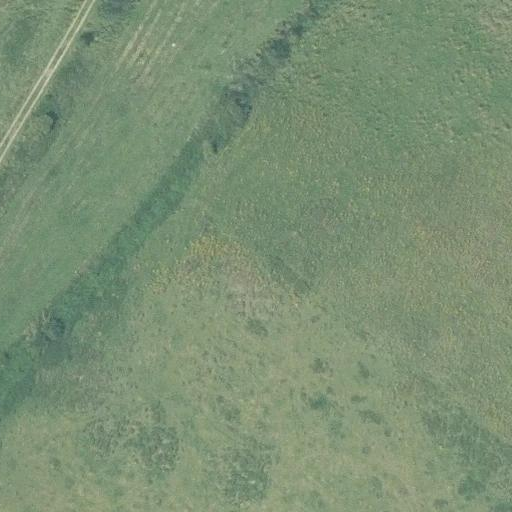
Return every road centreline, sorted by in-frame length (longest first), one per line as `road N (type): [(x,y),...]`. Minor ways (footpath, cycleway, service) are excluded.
road 1 (track): [(0,420),(172,221)]
road 2 (track): [(0,151),(91,0)]
